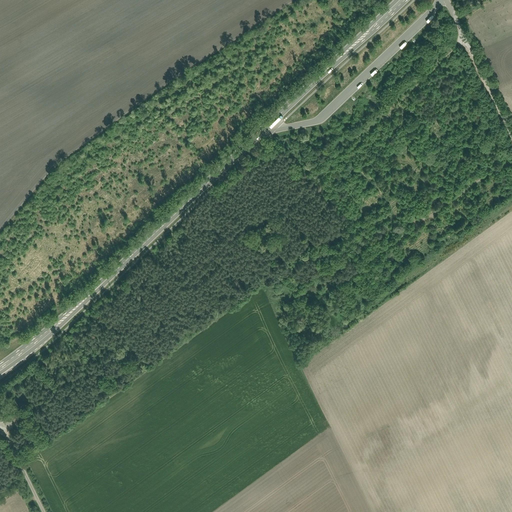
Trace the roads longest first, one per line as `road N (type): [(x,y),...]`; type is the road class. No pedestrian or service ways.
road 1 (primary): [(0,369),(62,321),(401,0)]
road 2 (track): [(511,161),(331,285),(307,292)]
road 3 (unclassified): [(447,0),(511,137)]
